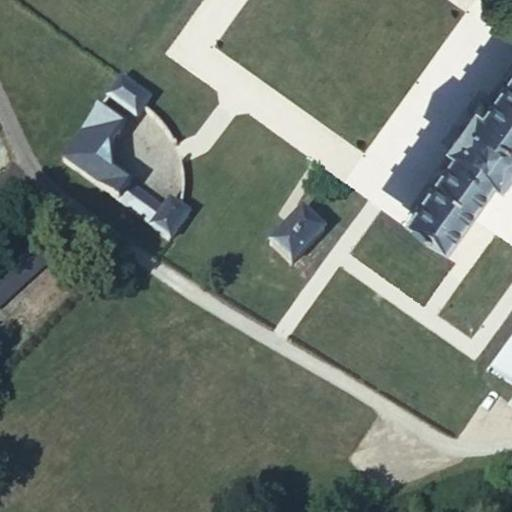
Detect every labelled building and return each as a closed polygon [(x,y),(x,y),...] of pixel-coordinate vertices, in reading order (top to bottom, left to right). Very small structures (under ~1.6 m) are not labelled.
[(462,141),(412,210),(451,239),(502,170),(507,174),(511,167),(511,72),(488,106),(482,102),(457,136),(462,141)] [(123,80),(109,98),(136,118),(137,116),(145,106),(150,100),(123,80)] [(145,106),(137,116),(142,119),(149,125),(154,132),(164,147),(179,145),(178,142),(169,128),(163,121),(153,112),(145,106)] [(101,109),(61,161),(110,197),(118,204),(131,186),(115,174),(107,145),(122,126),(101,109)] [(176,188),(175,204),(186,214),(189,198),(189,185),(185,162),(172,168),(176,188)] [(118,204),(122,207),(138,219),(151,201),(131,186),(118,204)] [(118,204),(110,197),(106,202),(119,212),(122,207),(118,204)] [(151,201),(138,219),(171,244),(191,217),(186,214),(175,204),(172,202),(164,212),(151,201)] [(302,210),(269,245),(293,267),(326,231),(302,210)] [(511,340),(491,369),(511,384),(511,340)]
